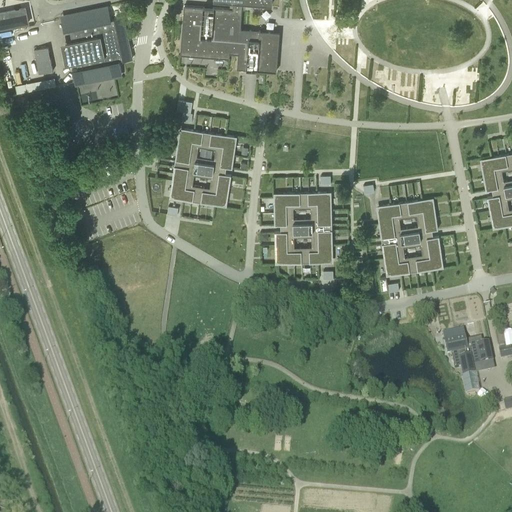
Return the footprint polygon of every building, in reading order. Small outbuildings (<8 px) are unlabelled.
[(183,22),(180,55),(184,55),(229,58),(230,58),(230,53),(238,54),(237,68),(242,69),(245,69),(247,69),(257,70),(277,72),(280,32),(241,29),(243,2),(272,4),(272,0),(223,0),(234,1),(233,9),(184,5),(184,8),(183,22)] [(123,61),(132,59),(124,17),(114,19),(114,20),(111,20),(109,9),(61,19),(64,31),(70,29),(72,41),(62,43),(67,65),(77,63),(78,69),(72,70),(74,82),(122,72),(119,61),(123,60),(123,61)] [(0,28),(30,23),(28,12),(0,17),(0,28)] [(34,49),(39,73),(53,70),(48,46),(34,49)] [(16,86),(17,94),(56,85),(55,78),(16,86)] [(179,99),(178,110),(183,110),(182,119),(191,120),(193,100),(179,99)] [(237,136),(226,135),(184,128),(180,128),(177,145),(175,162),(184,164),(223,170),(224,167),(232,168),(234,155),(235,149),(237,136)] [(494,189),(495,192),(511,188),(511,152),(491,157),(480,159),(482,171),(483,178),(485,183),(486,190),(494,189)] [(223,170),(184,164),(175,162),(172,180),(170,197),(174,198),(184,200),(215,204),(226,206),(228,194),(230,181),(231,175),(223,173),(223,170)] [(330,175),(321,175),(321,183),(331,183),(330,175)] [(373,184),(363,185),(364,193),(374,192),(373,184)] [(511,188),(495,192),(495,195),(487,197),(488,204),(489,209),(491,216),(493,228),(504,226),(511,224),(511,188)] [(283,228),(332,226),(332,209),(331,191),(327,191),(285,192),(274,193),(274,205),(274,212),(274,218),(274,225),(283,224),(283,228)] [(379,223),(381,240),(430,233),(429,230),(438,228),(437,221),(436,216),(435,209),(433,197),(422,199),(380,205),(376,206),(379,223)] [(332,226),(283,228),(283,231),(275,231),(275,238),(275,244),(275,251),(275,263),(287,263),(314,262),(329,262),(333,262),(333,244),(332,226)] [(430,233),(381,240),(384,258),(387,275),(391,275),(432,269),(444,267),(442,255),(441,248),(440,242),(439,235),(430,236),(430,233)] [(389,283),(390,290),(399,288),(398,281),(389,283)] [(473,365),(493,361),(489,342),(482,343),(481,337),(466,340),(465,337),(444,341),(447,354),(451,353),(454,368),(460,367),(462,376),(475,374),(473,365)] [(500,359),(510,357),(511,347),(498,349),(500,359)] [(493,403),(501,390),(487,382),(479,395),(493,403)] [(505,411),(511,409),(511,399),(503,401),(505,411)]
